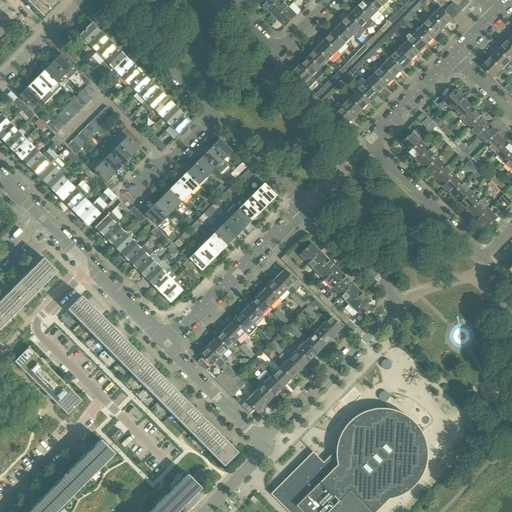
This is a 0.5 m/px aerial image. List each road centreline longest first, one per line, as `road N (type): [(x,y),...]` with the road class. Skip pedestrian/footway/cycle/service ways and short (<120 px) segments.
road 1 (residential): [(263,447),(392,307),(389,290),(304,207)]
road 2 (residential): [(491,251),(475,251),(371,143),(452,59)]
road 3 (residential): [(167,464),(35,331),(89,268)]
road 4 (residential): [(166,346),(304,207)]
road 5 (residential): [(215,115),(97,0)]
road 6 (residential): [(329,0),(277,52),(225,0)]
road 7 (residential): [(263,447),(166,346)]
road 8 (residential): [(304,207),(215,115)]
